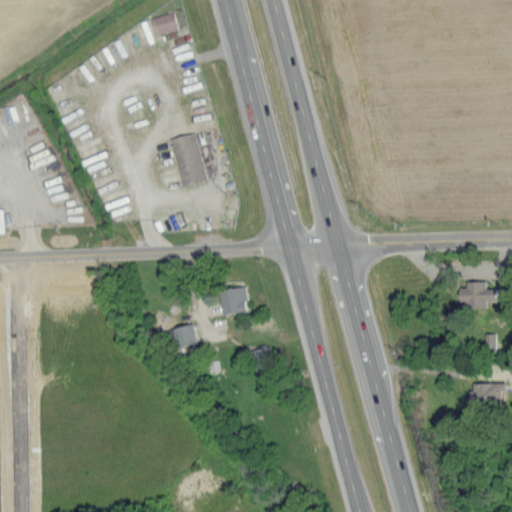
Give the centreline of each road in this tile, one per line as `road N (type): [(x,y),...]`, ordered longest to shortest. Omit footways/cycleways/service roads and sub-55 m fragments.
road 1 (primary): [(414,511),(277,0)]
road 2 (primary): [(227,0),(362,511)]
road 3 (residential): [(511,242),(0,260)]
